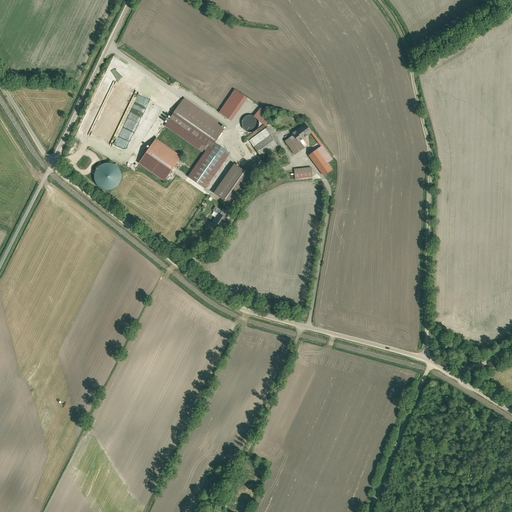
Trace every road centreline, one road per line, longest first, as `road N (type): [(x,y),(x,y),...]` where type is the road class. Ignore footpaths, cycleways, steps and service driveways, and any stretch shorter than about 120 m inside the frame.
road 1 (unclassified): [(432,363),(246,311),(213,294),(53,162)]
road 2 (track): [(424,358),(429,148),(411,60),(378,0)]
road 3 (unclassified): [(130,0),(53,162)]
road 4 (track): [(368,511),(432,363)]
road 5 (unknown): [(187,273),(283,184)]
